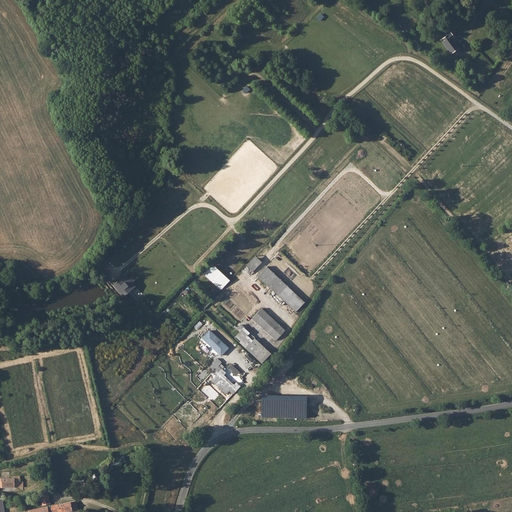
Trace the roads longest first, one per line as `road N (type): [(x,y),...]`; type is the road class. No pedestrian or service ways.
road 1 (track): [(511,128),(411,58),(392,58),(335,103),(234,221),(196,204),(119,270)]
road 2 (unclassified): [(511,403),(223,436),(191,469),(179,511)]
road 3 (track): [(312,277),(476,102)]
